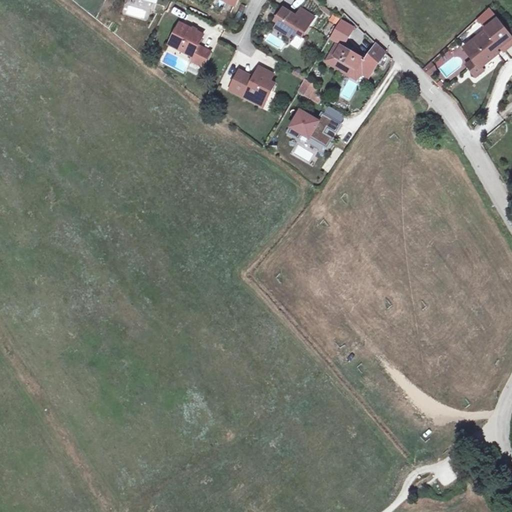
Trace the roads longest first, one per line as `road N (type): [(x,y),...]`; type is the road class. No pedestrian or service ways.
road 1 (unclassified): [(336,0),(454,119),(511,215)]
road 2 (track): [(387,511),(498,434)]
